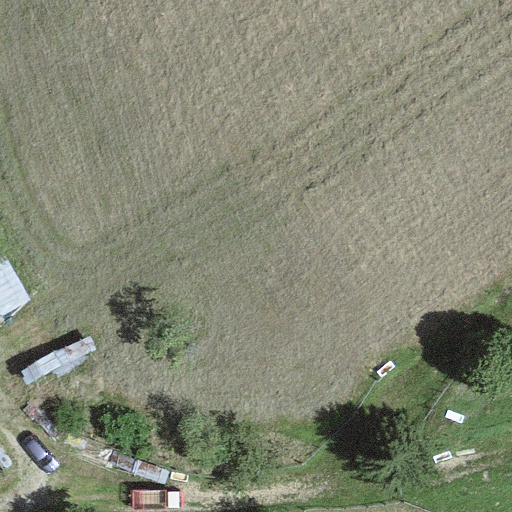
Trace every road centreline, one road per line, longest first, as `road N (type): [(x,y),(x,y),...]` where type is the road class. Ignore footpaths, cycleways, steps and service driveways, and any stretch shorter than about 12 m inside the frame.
road 1 (track): [(74,511),(421,493),(511,479)]
road 2 (track): [(315,497),(427,372),(511,307)]
